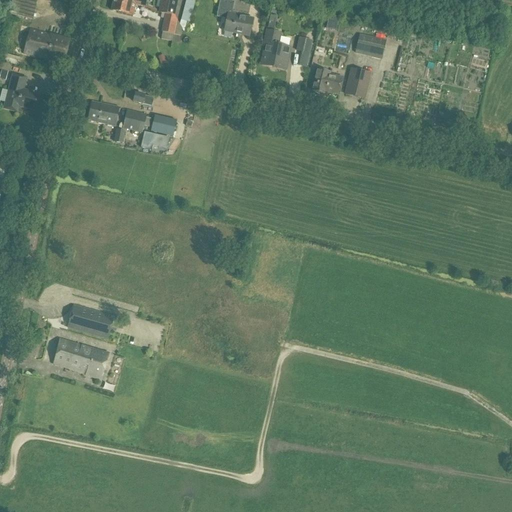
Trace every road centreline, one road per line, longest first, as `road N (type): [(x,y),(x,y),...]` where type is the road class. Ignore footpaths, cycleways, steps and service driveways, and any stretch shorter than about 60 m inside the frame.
road 1 (unclassified): [(511,153),(79,58)]
road 2 (tertiary): [(0,392),(79,58)]
